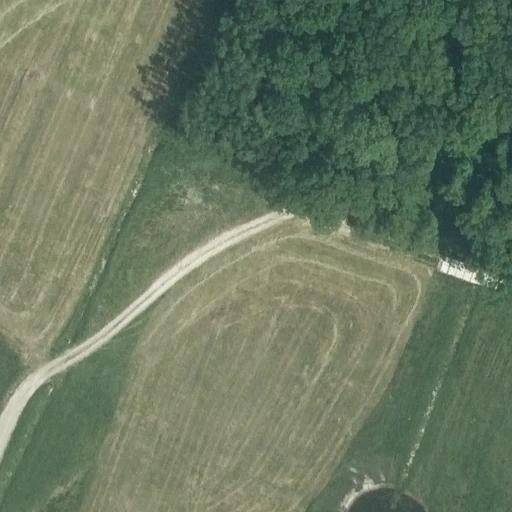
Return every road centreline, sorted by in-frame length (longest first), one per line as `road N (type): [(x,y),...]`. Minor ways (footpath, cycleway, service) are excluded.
road 1 (track): [(0,446),(33,381),(201,256),(321,200)]
road 2 (track): [(511,62),(488,108),(452,144),(321,200)]
road 3 (track): [(303,207),(511,290)]
